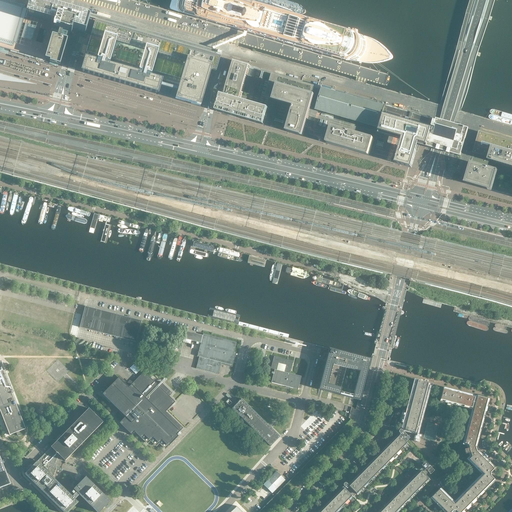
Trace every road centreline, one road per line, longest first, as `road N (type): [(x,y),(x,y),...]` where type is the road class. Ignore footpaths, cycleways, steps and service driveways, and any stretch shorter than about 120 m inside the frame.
road 1 (residential): [(395,293),(0,182)]
road 2 (secondary): [(395,293),(355,435),(282,511)]
road 3 (secondary): [(292,511),(365,431),(398,294)]
road 4 (primary): [(197,153),(415,205)]
road 5 (primary): [(417,196),(199,145)]
road 6 (primary): [(199,145),(0,102)]
road 7 (primary): [(0,110),(197,153)]
road 8 (tertiary): [(483,0),(446,122)]
